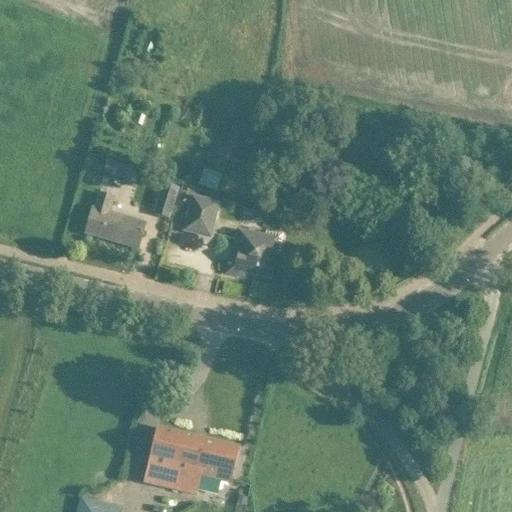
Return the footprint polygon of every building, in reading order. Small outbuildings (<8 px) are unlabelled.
[(197,185),(218,192),(223,176),(203,169),(197,185)] [(161,191),(153,216),(169,221),(177,197),(180,189),(177,188),(179,182),(166,177),(161,191)] [(92,210),(91,216),(85,235),(138,250),(145,225),(108,215),(112,199),(99,195),(94,211),(92,210)] [(193,196),(184,232),(208,237),(217,202),(193,196)] [(235,260),(229,259),(226,274),(243,278),(245,272),(268,276),(273,252),(279,253),(282,237),(266,233),(265,239),(237,234),(234,250),(237,250),(235,260)] [(157,430),(152,449),(144,483),(196,496),(201,476),(230,483),(239,449),(157,430)] [(80,497),(76,511),(120,511),(122,509),(80,497)]
